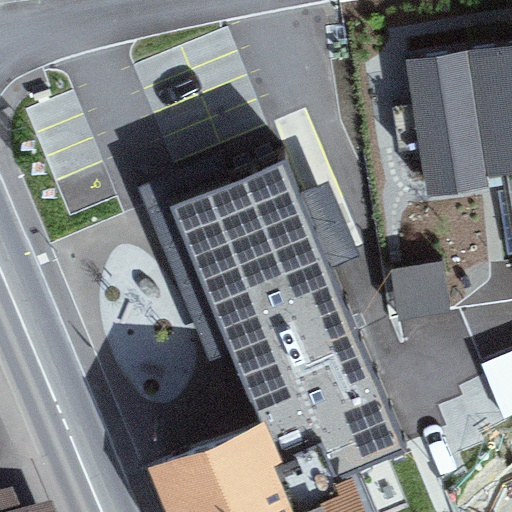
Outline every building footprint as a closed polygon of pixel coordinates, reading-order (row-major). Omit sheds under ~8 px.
[(511,39),(415,53),(433,184),(508,174),(511,206),(511,39)] [(281,145),(168,191),(193,251),(265,427),(291,489),(351,465),(403,444),(281,145)] [(448,258),(383,262),(386,311),(451,307),(448,258)] [(511,347),(480,360),(502,415),(511,411),(511,347)] [(291,489),(265,427),(151,473),(166,511),(370,511),(351,465),(291,489)]
